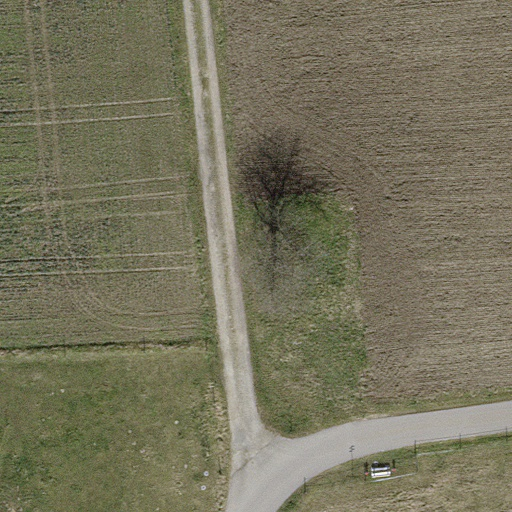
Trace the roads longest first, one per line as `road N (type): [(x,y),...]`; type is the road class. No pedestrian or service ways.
road 1 (track): [(256,498),(202,0)]
road 2 (unclassified): [(511,427),(344,448),(256,498),(252,511)]
